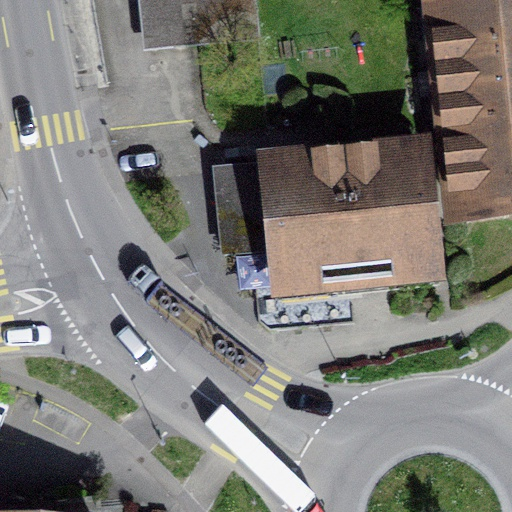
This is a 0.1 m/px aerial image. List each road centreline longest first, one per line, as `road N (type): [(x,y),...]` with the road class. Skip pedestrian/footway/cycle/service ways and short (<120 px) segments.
road 1 (primary): [(335,466),(188,375),(104,279)]
road 2 (primary): [(104,279),(73,218),(20,0)]
road 3 (primary): [(505,432),(470,414),(432,408),(393,416),(360,436),(335,466)]
